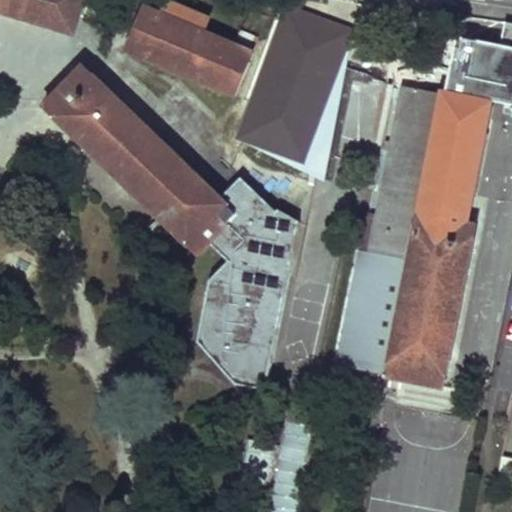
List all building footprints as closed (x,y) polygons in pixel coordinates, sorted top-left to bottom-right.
[(0,0),(0,10),(73,35),(84,0),(0,0)] [(284,3),(237,139),(306,164),(355,29),(284,3)] [(147,6),(130,49),(238,90),(259,33),(239,25),(234,39),(147,6)] [(337,367),(443,389),(476,228),(467,227),(500,66),(454,57),(446,96),(404,88),(378,216),(368,214),(337,367)] [(83,69),(46,108),(199,256),(212,243),(237,217),(220,200),(83,69)] [(237,217),(212,243),(230,261),(210,281),(198,341),(237,386),(268,392),(301,222),(279,209),(276,212),(242,178),(220,200),(237,217)] [(299,511),(314,427),(286,423),(270,511),(299,511)]
